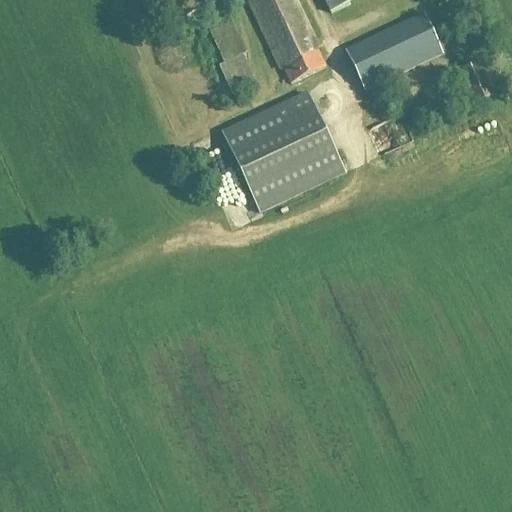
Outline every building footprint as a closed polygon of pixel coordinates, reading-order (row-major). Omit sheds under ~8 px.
[(320,51),(295,0),(257,0),(249,4),(282,74),(284,73),(290,87),(326,70),(318,52),(320,51)] [(322,0),(330,16),(364,0),(322,0)] [(365,94),(442,56),(423,16),(346,53),(365,94)] [(501,96),(486,61),(452,76),(467,111),(501,96)] [(347,172),(307,97),(223,141),(263,216),(347,172)] [(483,136),(430,157),(442,187),(495,166),(483,136)]
